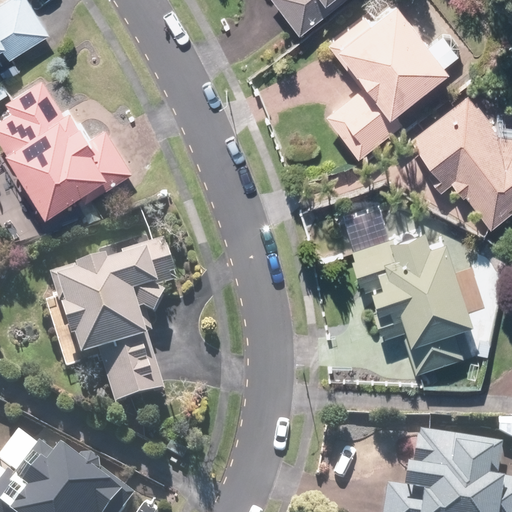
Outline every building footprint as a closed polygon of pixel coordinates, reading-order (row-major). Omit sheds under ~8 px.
[(0,0),(0,49),(4,57),(46,31),(27,0),(0,0)] [(339,0),(272,0),(297,32),(339,0)] [(363,14),(326,42),(358,84),(321,113),(356,157),(400,121),(392,111),(443,70),(441,67),(457,55),(459,45),(449,35),(437,38),(426,47),(391,2),(368,20),(363,14)] [(2,100),(9,111),(0,116),(0,146),(38,212),(76,190),(81,199),(128,172),(102,128),(86,138),(68,107),(60,112),(40,78),(2,100)] [(511,124),(499,135),(466,94),(391,152),(427,198),(450,180),(487,228),(511,208),(511,124)] [(425,244),(420,225),(346,246),(357,283),(368,280),(372,297),(362,300),(371,334),(399,326),(412,370),(466,355),(458,324),(465,322),(442,240),(425,244)] [(48,275),(55,300),(46,303),(64,368),(97,358),(111,408),(163,393),(148,344),(160,298),(157,287),(174,283),(163,243),(115,256),(112,245),(98,248),(101,260),(48,275)] [(0,511),(136,511),(143,503),(98,468),(100,465),(87,455),(80,464),(61,449),(65,443),(44,427),(33,441),(13,439),(2,451),(4,460),(0,465),(0,511)] [(511,511),(511,481),(496,480),(500,444),(416,434),(411,469),(399,468),(396,492),(385,491),(382,511),(511,511)]
